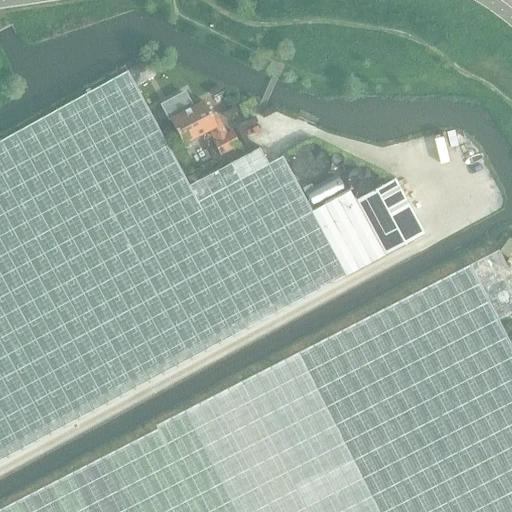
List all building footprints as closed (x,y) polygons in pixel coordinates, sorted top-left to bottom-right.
[(147,60),(128,71),(136,86),(156,75),(147,60)] [(0,463),(26,450),(346,277),(310,211),(281,156),(267,164),(259,148),(188,185),(125,73),(0,141),(0,463)] [(184,91),(159,104),(168,121),(169,121),(182,145),(206,132),(219,157),(237,148),(230,133),(225,136),(214,114),(210,116),(203,103),(194,108),(184,91)] [(306,194),(314,208),(346,188),(338,175),(306,194)] [(349,191),(310,211),(346,277),(423,235),(394,179),(354,201),(349,191)] [(511,511),(511,352),(500,329),(495,320),(511,311),(511,279),(498,250),(154,426),(156,429),(110,454),(0,511),(511,511)]
